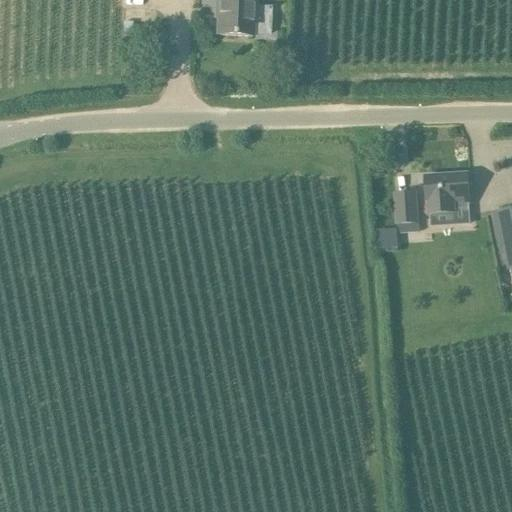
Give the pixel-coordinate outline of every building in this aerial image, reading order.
[(216,0),(216,9),(219,9),(218,37),(252,39),(253,0),(216,0)] [(467,175),(425,178),(427,204),(429,204),(429,215),(430,215),(453,214),(454,226),(469,225),(468,208),(469,208),(469,205),(468,193),(467,176),(467,175)] [(415,193),(395,194),(397,224),(417,222),(415,193)] [(511,212),(500,215),(498,215),(503,239),(509,270),(511,269),(511,212)] [(375,231),(377,255),(397,254),(396,230),(375,231)]
